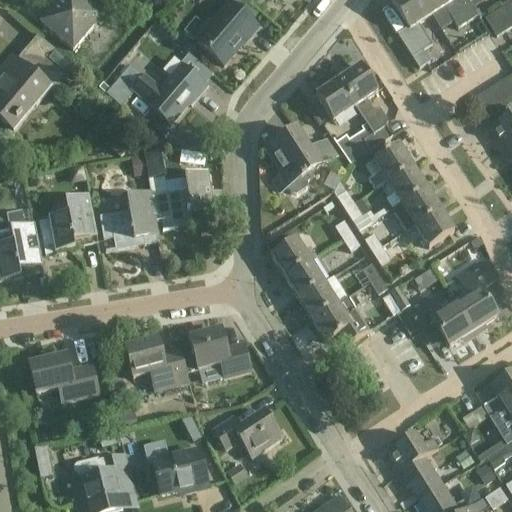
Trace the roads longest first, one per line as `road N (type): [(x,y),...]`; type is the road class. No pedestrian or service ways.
road 1 (residential): [(511,289),(482,225),(347,11)]
road 2 (residential): [(243,290),(250,116),(347,11)]
road 3 (residential): [(0,322),(243,290)]
road 4 (residential): [(339,457),(511,352)]
road 5 (residential): [(339,457),(243,290)]
